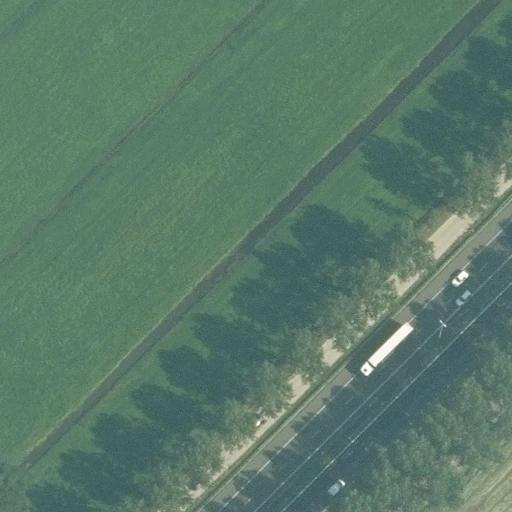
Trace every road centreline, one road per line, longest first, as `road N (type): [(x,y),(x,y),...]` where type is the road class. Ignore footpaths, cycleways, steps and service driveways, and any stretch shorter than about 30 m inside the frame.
road 1 (unclassified): [(171,511),(511,170)]
road 2 (motorway): [(511,239),(238,511)]
road 3 (motorway): [(303,511),(511,305)]
road 4 (unclassified): [(394,511),(511,394)]
